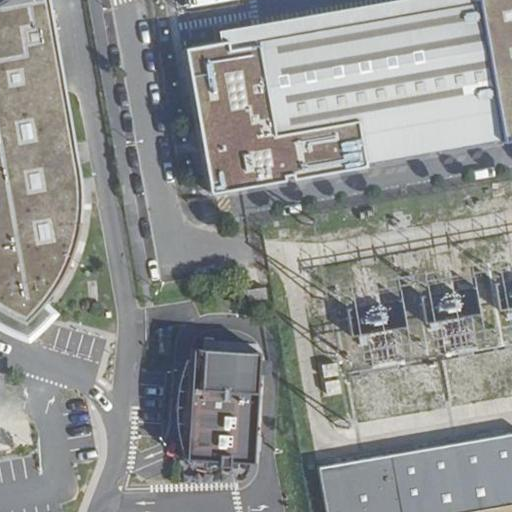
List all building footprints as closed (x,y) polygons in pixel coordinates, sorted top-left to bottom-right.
[(0,0),(0,311),(22,321),(36,308),(44,300),(49,292),(54,283),(60,271),(67,256),(72,241),(75,224),(76,200),(76,186),(58,76),(51,77),(38,0),(0,0)] [(220,42),(184,48),(209,191),(511,137),(511,0),(391,0),(218,30),(220,42)] [(0,311),(0,330),(28,343),(49,325),(59,314),(44,300),(36,308),(22,321),(0,311)] [(338,339),(333,308),(311,311),(316,343),(338,339)] [(433,319),(437,354),(473,350),(469,315),(433,319)] [(405,363),(399,325),(385,327),(384,320),(361,324),(368,369),(405,363)] [(261,355),(195,351),(188,460),(254,464),(261,355)] [(511,435),(328,467),(335,511),(477,511),(511,506),(511,435)]
